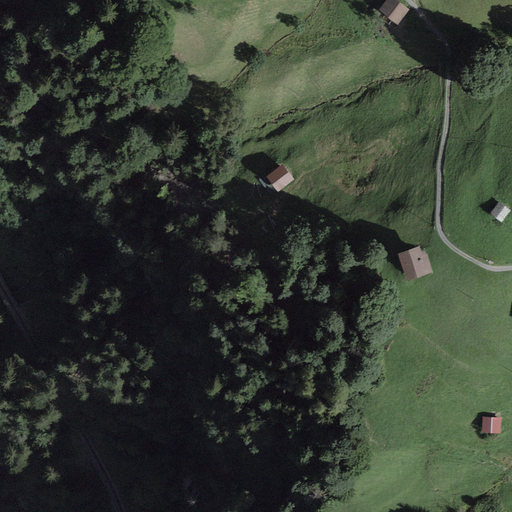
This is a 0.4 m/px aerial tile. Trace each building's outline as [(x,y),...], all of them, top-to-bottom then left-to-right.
[(387,0),(382,7),(398,20),(406,10),(394,0),(387,0)] [(271,172),(280,185),(290,177),(282,167),(281,169),(278,165),(271,172)] [(500,203),(493,212),(502,219),(509,210),(500,203)] [(407,265),(409,273),(428,267),(425,257),(420,258),(417,250),(403,254),(398,256),(401,266),(407,265)] [(484,429),(499,430),(499,418),(485,418),(484,429)]
